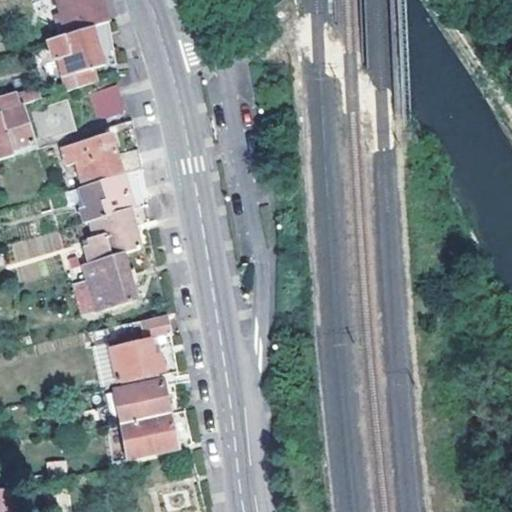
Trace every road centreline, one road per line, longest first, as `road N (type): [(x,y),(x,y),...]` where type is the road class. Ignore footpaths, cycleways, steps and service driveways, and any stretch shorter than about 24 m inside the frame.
road 1 (secondary): [(169,63),(232,411)]
road 2 (track): [(438,0),(511,113)]
